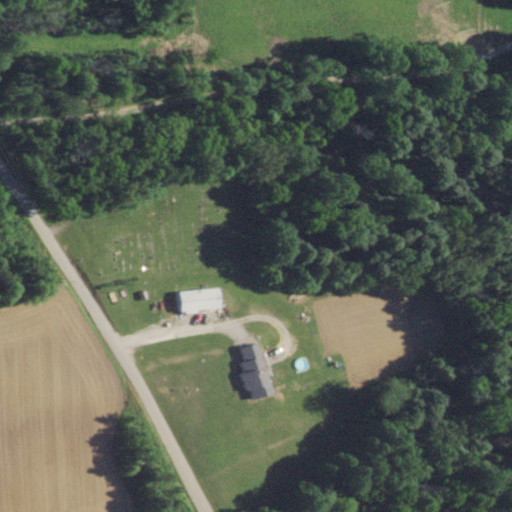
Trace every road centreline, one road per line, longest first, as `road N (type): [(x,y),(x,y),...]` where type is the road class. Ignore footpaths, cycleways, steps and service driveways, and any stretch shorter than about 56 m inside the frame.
road 1 (residential): [(0,120),(113,111),(269,80),(451,72),(511,40)]
road 2 (residential): [(204,511),(108,332),(0,173)]
